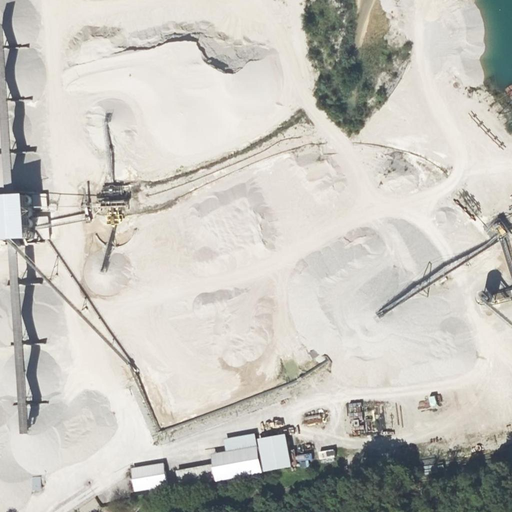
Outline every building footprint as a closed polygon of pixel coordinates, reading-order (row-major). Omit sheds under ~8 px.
[(12,24),(4,25),(15,194),(23,194),(12,24)] [(6,242),(2,193),(0,192),(0,246),(10,246),(10,242),(6,242)] [(49,193),(35,194),(36,207),(50,206),(49,193)] [(34,194),(4,196),(7,240),(37,238),(36,215),(34,194)] [(26,239),(18,240),(31,434),(38,434),(26,239)] [(287,437),(263,442),(268,471),(293,467),(287,437)] [(259,448),(229,453),(234,478),(263,472),(259,448)] [(335,450),(320,452),(321,460),(336,458),(335,450)] [(226,463),(216,465),(218,480),(219,481),(234,478),(229,453),(224,454),(226,463)] [(313,454),(298,456),(299,463),(314,461),(313,454)] [(164,465),(133,470),(137,491),(168,486),(164,465)] [(181,486),(218,480),(216,465),(179,472),(181,486)] [(40,477),(32,478),(34,489),(42,489),(40,477)]
